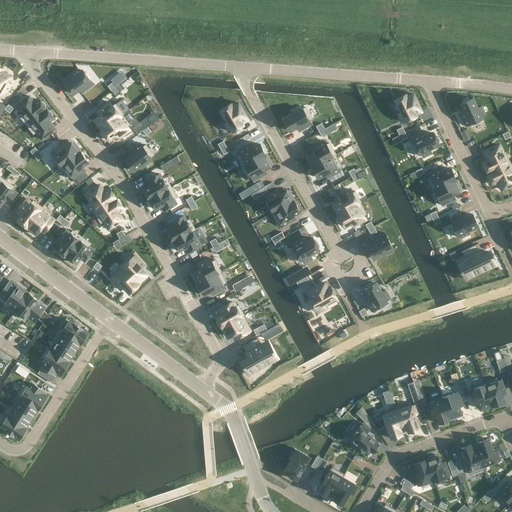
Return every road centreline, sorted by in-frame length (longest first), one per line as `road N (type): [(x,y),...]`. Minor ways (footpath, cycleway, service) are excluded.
road 1 (residential): [(199,389),(221,360),(113,172),(36,74),(34,51)]
road 2 (residential): [(34,51),(245,67)]
road 3 (residential): [(245,67),(246,87),(337,252)]
road 4 (residential): [(245,67),(427,82)]
road 5 (residential): [(504,418),(400,455),(377,476),(359,511)]
road 6 (residential): [(110,322),(29,439),(15,447),(0,442)]
road 7 (residential): [(427,82),(490,213)]
road 8 (residential): [(110,322),(0,238)]
